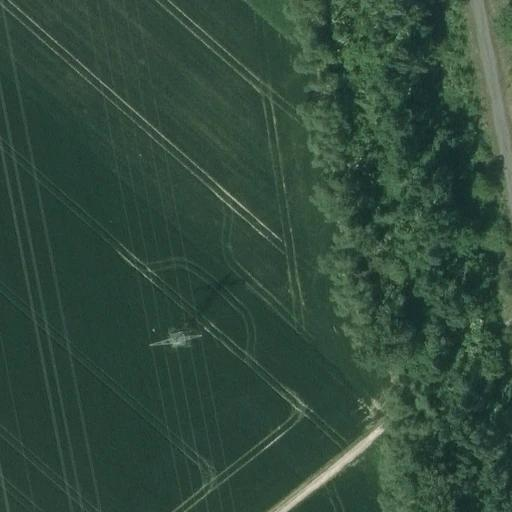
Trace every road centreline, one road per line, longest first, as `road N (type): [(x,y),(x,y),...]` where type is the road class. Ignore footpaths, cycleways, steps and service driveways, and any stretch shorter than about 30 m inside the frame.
road 1 (track): [(472,0),(511,189)]
road 2 (track): [(285,511),(402,420)]
